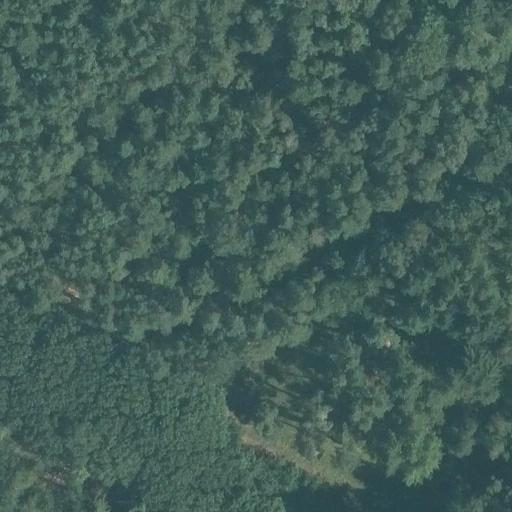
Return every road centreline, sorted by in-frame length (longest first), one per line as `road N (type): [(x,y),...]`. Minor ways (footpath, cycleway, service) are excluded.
road 1 (track): [(511,152),(488,157),(267,277),(151,329),(69,323),(0,285)]
road 2 (track): [(244,511),(181,440),(0,333)]
